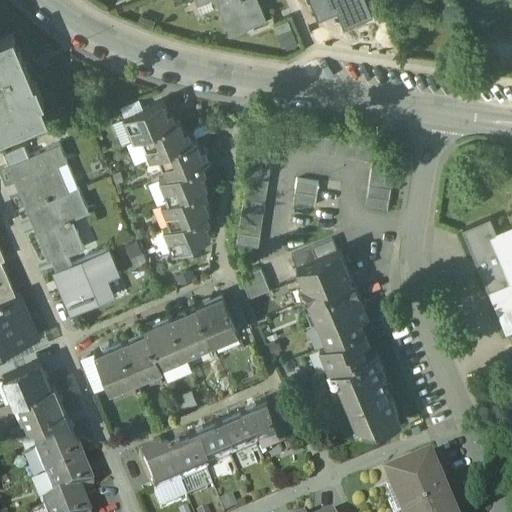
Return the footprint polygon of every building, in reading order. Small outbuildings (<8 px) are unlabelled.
[(196,0),(197,0),(216,0),(230,34),(267,18),(259,0),(196,0)] [(366,0),(311,0),(319,17),(332,12),(331,9),(345,3),(353,22),(372,14),(366,0)] [(35,81),(13,31),(0,36),(0,132),(48,113),(41,96),(43,95),(37,80),(35,81)] [(162,97),(124,114),(134,137),(141,134),(180,118),(179,117),(176,119),(173,112),(169,114),(162,97)] [(180,118),(141,134),(151,156),(158,153),(197,136),(196,135),(193,137),(190,131),(186,133),(180,118)] [(291,125),(279,123),(276,145),(288,147),(291,125)] [(303,127),(291,125),(288,147),(300,148),(303,127)] [(315,128),(303,127),(300,148),(312,150),(315,128)] [(327,130),(315,128),(312,150),(323,152),(327,130)] [(338,132),(327,130),(323,152),(335,154),(338,132)] [(350,134),(338,132),(335,154),(347,156),(350,134)] [(362,135),(350,134),(347,156),(359,157),(362,135)] [(374,137),(362,135),(359,157),(371,159),(374,137)] [(197,136),(158,153),(168,174),(210,156),(207,151),(203,152),(197,136)] [(274,144),(252,141),(251,152),(272,155),(274,144)] [(29,155),(8,164),(27,208),(78,186),(79,186),(79,185),(69,189),(69,188),(63,191),(53,166),(68,160),(60,142),(29,155)] [(24,145),(4,153),(8,164),(29,155),(24,145)] [(272,155),(251,152),(249,163),(271,167),(272,155)] [(168,174),(160,178),(169,199),(208,183),(201,167),(205,166),(203,160),(210,157),(210,156),(168,174)] [(395,163),(373,160),(371,171),(393,175),(395,163)] [(271,167),(249,163),(247,175),(269,178),(271,167)] [(393,175),(371,171),(369,183),(392,186),(393,175)] [(269,178),(247,175),(245,186),(267,189),(269,178)] [(316,193),(318,181),(296,178),(294,190),(316,193)] [(169,199),(162,202),(171,224),(209,208),(203,192),(207,191),(205,185),(208,184),(208,183),(169,199)] [(392,186),(369,183),(368,195),(390,198),(392,186)] [(78,186),(27,208),(50,262),(53,260),(68,254),(85,247),(72,218),(89,211),(78,186)] [(267,189),(245,186),(244,197),(265,201),(267,189)] [(315,205),(316,193),(294,190),(293,202),(315,205)] [(390,198),(368,195),(366,206),(388,209),(390,198)] [(265,201),(244,197),(242,208),(264,212),(265,201)] [(171,224),(164,228),(174,251),(212,234),(205,218),(209,216),(206,210),(210,208),(209,208),(171,224)] [(264,212),(242,208),(240,220),(262,223),(264,212)] [(511,225),(496,232),(490,218),(463,229),(488,290),(505,332),(511,329),(511,225)] [(262,223),(240,220),(239,231),(260,234),(262,223)] [(260,234),(239,231),(237,242),(259,246),(260,234)] [(332,238),(312,246),(317,257),(337,248),(332,238)] [(143,252),(138,240),(127,245),(131,257),(143,252)] [(0,301),(16,295),(2,260),(5,258),(0,245),(0,301)] [(72,262),(57,269),(69,299),(66,300),(71,311),(110,295),(101,274),(117,267),(108,247),(72,262)] [(311,247),(292,255),(296,265),(315,257),(311,247)] [(315,257),(296,265),(310,298),(351,281),(348,273),(351,272),(340,247),(337,248),(317,257),(315,257)] [(68,254),(53,260),(57,269),(72,262),(68,254)] [(261,268),(241,276),(245,287),(266,278),(261,268)] [(189,270),(179,274),(184,285),(194,280),(189,270)] [(266,278),(245,287),(250,298),(270,289),(266,278)] [(310,298),(307,299),(317,321),(318,321),(363,302),(354,280),(310,298)] [(0,301),(0,351),(37,335),(19,293),(0,301)] [(239,332),(223,294),(197,305),(212,343),(239,332)] [(363,302),(318,321),(327,343),(365,327),(360,316),(366,308),(363,302)] [(197,305),(171,316),(187,354),(212,343),(197,305)] [(171,316),(145,327),(146,331),(161,365),(187,354),(171,316)] [(327,343),(320,346),(329,368),(338,365),(367,352),(362,341),(368,334),(365,327),(327,343)] [(146,331),(121,341),(137,379),(162,368),(161,365),(146,331)] [(121,341),(95,352),(111,390),(137,379),(121,341)] [(367,352),(338,365),(343,377),(338,379),(356,422),(360,420),(366,433),(401,419),(396,407),(397,406),(383,371),(386,370),(377,348),(367,352)] [(40,360),(3,376),(14,402),(18,400),(51,386),(40,360)] [(51,386),(18,400),(28,426),(66,410),(55,385),(51,386)] [(192,392),(177,398),(183,411),(197,404),(192,392)] [(283,437),(267,399),(241,410),(257,448),(283,437)] [(66,410),(28,426),(38,451),(72,437),(76,435),(66,410)] [(241,410),(215,421),(231,459),(257,448),(241,410)] [(231,459),(215,421),(189,432),(191,436),(205,469),(231,459)] [(191,436),(165,446),(181,484),(207,473),(205,469),(191,436)] [(38,451),(35,453),(45,478),(82,463),(72,437),(38,451)] [(181,484),(165,446),(138,458),(154,495),(181,484)] [(82,463),(45,478),(56,504),(80,493),(93,488),(82,463)] [(447,511),(429,468),(386,486),(396,511),(447,511)] [(56,504),(43,509),(44,511),(88,511),(80,493),(56,504)]
